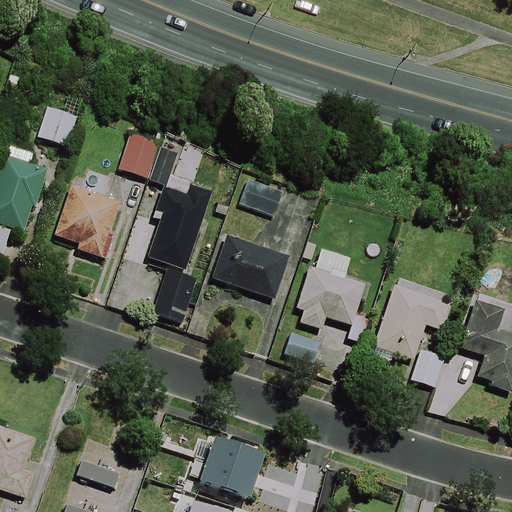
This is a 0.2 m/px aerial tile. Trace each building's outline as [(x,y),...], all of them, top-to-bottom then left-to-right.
[(74,121),(45,112),(35,142),(64,151),(74,121)] [(145,183),(157,150),(127,140),(115,173),(145,183)] [(157,150),(145,183),(163,189),(174,156),(157,150)] [(45,176),(2,161),(0,165),(0,230),(23,239),(45,176)] [(209,196),(188,189),(184,200),(162,192),(155,211),(163,213),(146,262),(182,274),(209,196)] [(279,197),(250,189),(243,212),(272,220),(279,197)] [(118,207),(68,191),(53,240),(75,247),(73,254),(101,263),(118,207)] [(285,261),(224,242),(211,286),(271,305),(285,261)] [(344,263),(315,254),(296,313),(300,315),(296,327),(320,335),(326,318),(350,326),(344,343),(359,348),(368,321),(353,316),(361,290),(338,283),(344,263)] [(192,284),(165,276),(152,318),(178,326),(192,284)] [(447,309),(391,290),(368,359),(387,366),(390,358),(410,365),(423,330),(438,335),(447,309)] [(316,348),(287,338),(280,359),(310,368),(316,348)] [(345,358),(319,350),(310,379),(336,387),(345,358)] [(511,385),(511,356),(483,350),(474,383),(491,388),(490,391),(509,396),(511,385)] [(407,384),(431,392),(442,364),(418,355),(407,384)] [(31,443),(0,432),(0,495),(23,503),(31,478),(20,474),(31,443)] [(207,511),(210,501),(148,482),(139,511),(207,511)] [(291,511),(295,499),(253,484),(243,511),(291,511)]
